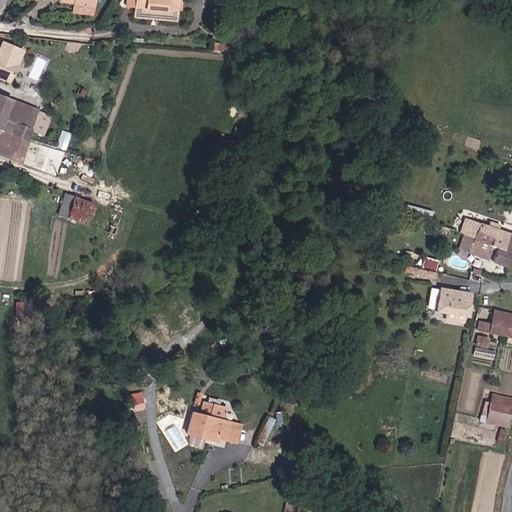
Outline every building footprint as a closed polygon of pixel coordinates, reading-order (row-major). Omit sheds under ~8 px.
[(80,0),(79,6),(97,11),(99,0),(80,0)] [(174,20),(176,0),(135,0),(133,16),(174,20)] [(19,56),(4,43),(0,47),(0,80),(4,84),(14,70),(12,68),(15,63),(19,56)] [(0,149),(18,156),(54,169),(61,149),(23,135),(26,126),(44,132),(50,112),(0,95),(0,149)] [(73,194),(66,214),(115,231),(123,211),(73,194)] [(47,212),(49,197),(39,196),(36,211),(47,212)] [(449,232),(471,237),(468,251),(500,260),(511,261),(511,233),(506,231),(453,217),(450,229),(449,232)] [(421,265),(434,269),(437,259),(424,256),(421,265)] [(446,271),(438,269),(436,277),(443,279),(446,271)] [(473,293),(441,284),(435,306),(467,314),(473,293)] [(501,341),(503,335),(511,337),(511,317),(491,313),(490,318),(481,315),(475,327),(494,333),(493,339),(501,341)] [(495,349),(488,348),(489,335),(476,334),(473,361),(494,363),(495,349)] [(130,393),(133,410),(146,408),(142,390),(130,393)] [(495,396),(493,402),(489,401),(488,409),(507,415),(509,406),(511,400),(495,396)] [(200,413),(194,411),(187,436),(237,450),(244,425),(227,421),(230,409),(204,402),(200,413)]
